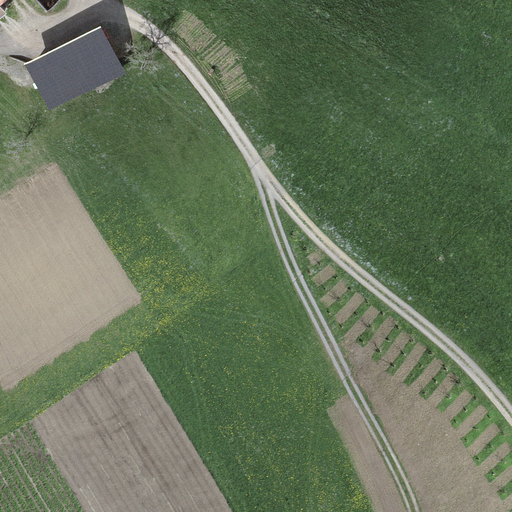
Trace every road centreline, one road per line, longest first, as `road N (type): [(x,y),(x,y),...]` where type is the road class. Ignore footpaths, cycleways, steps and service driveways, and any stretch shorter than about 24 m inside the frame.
road 1 (track): [(511,415),(452,349),(308,226),(167,44),(96,0)]
road 2 (track): [(414,511),(289,261),(260,167)]
